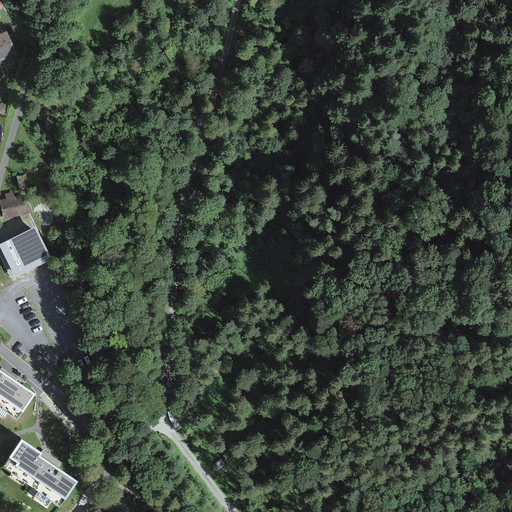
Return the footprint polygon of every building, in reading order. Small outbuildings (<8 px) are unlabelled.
[(5,30),(0,32),(0,61),(15,56),(5,30)] [(22,175),(16,177),(19,190),(25,189),(22,175)] [(470,184),(442,199),(447,208),(432,217),(439,230),(453,222),(460,236),(489,220),(470,184)] [(30,212),(22,197),(11,200),(9,194),(2,195),(4,201),(1,202),(4,218),(30,212)] [(47,259),(34,232),(0,248),(0,257),(10,277),(47,259)] [(44,400),(0,368),(0,408),(25,426),(44,400)] [(75,481),(17,440),(0,462),(0,467),(56,508),(75,481)]
